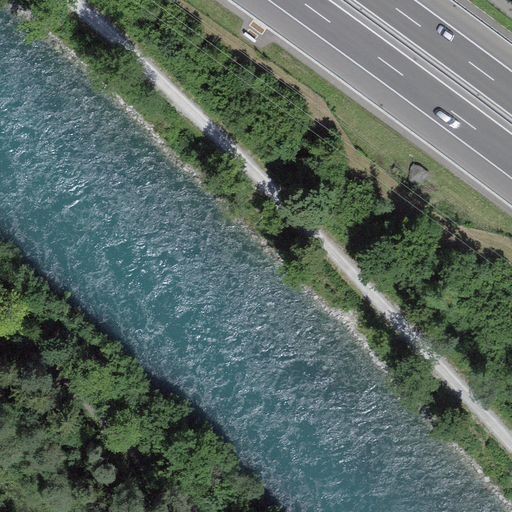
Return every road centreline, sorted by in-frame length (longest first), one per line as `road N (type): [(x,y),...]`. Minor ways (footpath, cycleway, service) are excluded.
road 1 (motorway): [(299,0),(511,156)]
road 2 (motorway): [(511,93),(384,0)]
